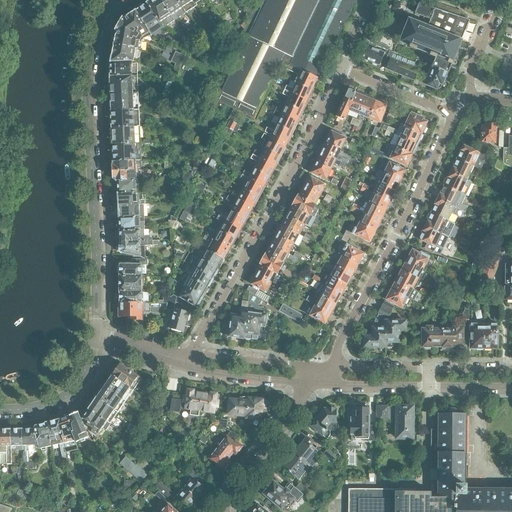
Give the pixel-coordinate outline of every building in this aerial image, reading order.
[(160,0),(153,0),(147,4),(163,28),(164,28),(175,21),(174,20),(160,0)] [(186,13),(177,0),(160,0),(174,20),(175,21),(180,18),(186,14),(186,13)] [(197,4),(193,0),(177,0),(186,13),(186,14),(198,6),(197,4)] [(258,0),(251,14),(247,25),(245,28),(243,33),(242,33),(236,47),(233,52),(239,55),(222,91),(221,91),(213,107),(225,112),(228,106),(233,109),(230,116),(237,120),(241,113),(254,119),(279,68),(282,61),(301,69),(319,78),(356,0),(258,0)] [(459,17),(436,9),(419,3),(415,14),(431,20),(428,26),(409,18),(399,43),(410,48),(409,49),(416,51),(417,51),(430,56),(430,57),(437,60),(434,67),(449,73),(456,55),(461,42),(469,20),(459,17)] [(163,28),(147,4),(136,11),(152,36),(164,28),(163,28)] [(438,4),(436,9),(459,17),(461,11),(438,4)] [(464,4),(463,11),(470,14),(472,5),(464,4)] [(123,17),(119,24),(143,41),(152,36),(136,11),(135,11),(125,18),(123,17)] [(116,33),(114,45),(141,50),(143,41),(119,24),(115,31),(116,33)] [(144,51),(141,50),(114,45),(111,57),(111,63),(133,62),(134,62),(139,62),(140,58),(142,58),(144,51)] [(168,45),(166,50),(171,53),(174,48),(168,45)] [(367,47),(363,58),(380,65),(385,54),(376,50),(367,47)] [(183,61),(187,52),(182,50),(179,56),(177,56),(179,52),(176,51),(173,56),(183,61)] [(410,78),(414,68),(392,59),(394,53),(389,51),(387,57),(390,58),(386,69),(410,78)] [(171,55),(164,52),(160,59),(167,63),(171,55)] [(179,69),(183,61),(173,56),(171,61),(176,63),(174,67),(179,69)] [(282,61),(279,68),(284,70),(284,69),(298,75),(301,69),(282,61)] [(111,69),(110,77),(138,75),(138,64),(133,64),(133,62),(111,63),(111,69)] [(449,73),(434,67),(427,85),(430,86),(436,88),(438,89),(441,88),(445,78),(448,77),(449,73)] [(420,70),(414,68),(410,78),(416,80),(420,70)] [(298,75),(295,81),(295,82),(313,90),(319,78),(301,69),(298,75)] [(139,93),(138,75),(110,77),(111,94),(138,93),(139,93)] [(171,88),(175,78),(170,76),(166,85),(171,88)] [(295,82),(295,81),(290,79),(288,82),(295,85),(293,88),(287,86),(285,90),(308,101),(313,90),(295,82)] [(166,97),(171,88),(166,85),(161,95),(166,97)] [(345,119),(356,91),(350,89),(350,90),(349,90),(337,117),(340,118),(337,126),(336,126),(335,126),(334,129),(340,132),(345,119)] [(308,101),(285,90),(283,94),(289,97),(286,103),(303,111),(308,101)] [(367,95),(356,91),(345,119),(346,120),(350,111),(359,114),(367,95)] [(139,109),(139,93),(138,93),(111,94),(112,111),(139,109)] [(377,99),(367,95),(359,114),(369,119),(377,99)] [(383,102),(377,99),(369,119),(380,123),(382,118),(386,108),(387,105),(382,103),(383,102)] [(273,104),(271,109),(299,122),(303,111),(286,103),(283,109),(273,104)] [(268,108),(264,105),(259,116),(263,118),(268,108)] [(399,108),(392,105),(388,115),(395,118),(399,108)] [(139,109),(112,111),(112,128),(140,126),(140,127),(139,109)] [(299,122),(271,109),(269,113),(273,115),(279,118),(276,124),(294,132),(299,122)] [(406,111),(403,117),(408,119),(405,126),(422,134),(423,132),(424,133),(426,128),(425,128),(427,122),(423,120),(424,119),(416,115),(411,113),(406,111)] [(355,125),(357,120),(353,118),(348,129),(352,131),(353,130),(355,125)] [(232,130),(236,123),(230,120),(226,127),(229,128),(232,130)] [(216,123),(213,131),(215,132),(219,134),(223,127),(216,123)] [(289,142),(294,132),(276,124),(273,130),(267,127),(265,131),(273,135),(271,137),(288,146),(289,142)] [(397,130),(395,135),(417,144),(419,140),(421,140),(423,135),(421,135),(422,134),(405,126),(400,124),(397,130)] [(481,142),(495,143),(496,125),(487,124),(486,127),(482,126),(481,142)] [(141,143),(140,127),(140,126),(112,128),(113,145),(141,143)] [(386,131),(385,135),(387,136),(393,138),(390,145),(391,146),(392,146),(412,155),(413,154),(414,154),(416,150),(415,149),(417,144),(395,135),(397,130),(388,126),(386,131)] [(371,136),(375,137),(376,138),(379,129),(375,127),(371,136)] [(346,138),(347,137),(333,130),(332,132),(331,131),(326,142),(341,149),(346,138)] [(288,146),(271,137),(264,134),(262,138),(268,142),(265,148),(282,157),(288,146)] [(509,147),(504,147),(503,164),(511,168),(511,136),(509,136),(509,147)] [(208,141),(203,149),(209,152),(214,144),(208,141)] [(216,143),(213,147),(219,150),(223,144),(217,141),(216,143)] [(341,149),(326,142),(321,152),(331,156),(336,159),(341,149)] [(142,160),(141,143),(113,145),(114,156),(114,162),(141,160),(142,160)] [(456,159),(473,167),(480,153),(464,145),(461,151),(461,150),(456,159)] [(387,157),(407,167),(409,161),(411,162),(413,157),(412,156),(412,155),(392,146),(387,157)] [(281,156),(265,148),(262,153),(256,150),(253,154),(276,167),(282,157),(281,156)] [(371,148),(370,152),(376,155),(378,156),(383,158),(384,154),(371,148)] [(331,156),(321,152),(316,162),(331,169),(334,163),(345,168),(347,164),(341,161),(336,159),(331,156)] [(276,167),(253,154),(250,159),(257,162),(254,168),(271,177),(276,167)] [(217,160),(213,158),(208,169),(212,171),(217,160)] [(470,174),(473,167),(456,159),(453,167),(450,173),(468,181),(468,180),(469,181),(472,175),(470,174)] [(142,170),(141,160),(114,162),(112,162),(113,163),(114,163),(114,172),(142,170)] [(331,169),(316,162),(311,173),(326,180),(331,169)] [(405,172),(405,171),(390,163),(385,174),(400,181),(402,178),(403,177),(404,176),(405,174),(405,172)] [(186,164),(183,169),(190,173),(193,168),(186,164)] [(254,168),(248,178),(265,187),(271,177),(254,168)] [(142,170),(114,172),(114,179),(117,178),(117,180),(142,179),(142,170)] [(185,174),(180,182),(192,185),(196,178),(195,177),(193,173),(185,174)] [(468,181),(450,173),(448,177),(443,186),(467,197),(473,183),(468,181)] [(265,187),(248,178),(242,174),(240,179),(246,182),(243,188),(260,197),(265,187)] [(398,185),(400,181),(385,174),(380,184),(395,191),(396,190),(397,190),(398,187),(398,186),(399,185),(398,185)] [(327,181),(336,186),(339,181),(329,176),(327,181)] [(310,177),(304,186),(320,195),(325,185),(310,177)] [(144,179),(142,179),(117,180),(118,193),(144,192),(144,179)] [(206,186),(199,183),(195,190),(201,194),(206,186)] [(395,192),(395,191),(380,184),(375,194),(390,201),(392,198),(393,197),(394,196),(395,194),(395,192)] [(304,186),(299,196),(315,205),(315,203),(320,195),(304,186)] [(467,197),(443,186),(440,193),(439,193),(436,199),(460,210),(466,213),(469,208),(463,205),(467,197)] [(228,193),(252,206),(255,207),(260,197),(243,188),(240,194),(230,189),(228,193)] [(145,199),(144,192),(118,193),(119,205),(144,204),(149,204),(149,199),(145,199)] [(505,206),(509,193),(507,192),(499,193),(496,198),(502,205),(505,206)] [(252,206),(228,193),(227,194),(228,195),(226,200),(234,204),(231,210),(248,219),(253,210),(251,209),(252,206)] [(388,205),(390,201),(375,194),(370,204),(385,211),(386,211),(387,210),(388,207),(388,206),(389,205),(388,205)] [(192,195),(189,201),(195,204),(197,198),(192,195)] [(315,205),(299,196),(293,205),(311,215),(317,204),(315,203),(315,205)] [(434,204),(430,212),(449,221),(452,214),(457,216),(460,210),(436,199),(434,204)] [(144,208),(144,204),(119,205),(120,218),(144,217),(144,208)] [(385,212),(385,211),(370,204),(365,214),(380,221),(382,218),(383,217),(384,216),(385,214),(385,212)] [(309,227),(313,221),(315,217),(311,215),(293,205),(288,215),(305,225),(309,227)] [(248,219),(231,210),(228,215),(216,208),(213,214),(218,217),(242,230),(248,219)] [(184,212),(180,219),(185,222),(189,214),(184,212)] [(427,221),(425,226),(442,234),(445,229),(449,231),(453,223),(449,221),(430,212),(426,220),(427,221)] [(378,225),(380,221),(365,214),(360,224),(375,231),(376,231),(377,230),(378,227),(378,226),(379,225),(378,225)] [(288,215),(282,225),(300,235),(305,225),(288,215)] [(169,229),(172,229),(177,220),(171,216),(171,221),(169,221),(169,229)] [(145,229),(144,217),(120,218),(120,230),(144,229),(145,229)] [(242,230),(218,217),(216,220),(223,224),(219,230),(235,239),(235,238),(237,239),(242,230)] [(486,222),(483,228),(493,233),(496,226),(486,222)] [(375,232),(375,231),(360,224),(358,228),(355,227),(352,233),(347,230),(344,236),(350,240),(356,243),(359,237),(370,242),(372,238),(373,237),(374,236),(375,234),(375,232)] [(300,235),(282,225),(277,235),(294,245),(300,235)] [(442,234),(425,226),(423,231),(422,231),(419,238),(419,240),(426,243),(423,248),(432,253),(433,253),(441,255),(445,249),(437,245),(442,234)] [(144,229),(120,230),(120,241),(124,241),(124,240),(131,240),(131,242),(138,242),(138,240),(140,240),(140,241),(153,240),(153,239),(152,239),(148,236),(146,236),(144,236),(144,229)] [(209,232),(207,236),(231,249),(235,241),(234,240),(235,239),(219,230),(216,236),(209,232)] [(231,249),(207,236),(205,235),(203,239),(211,244),(208,249),(208,250),(225,259),(231,249)] [(294,245),(277,235),(271,244),(289,254),(294,245)] [(464,239),(461,245),(468,248),(471,243),(464,239)] [(124,241),(120,241),(120,245),(119,247),(119,252),(121,253),(133,254),(133,256),(148,259),(151,260),(150,254),(146,254),(145,246),(148,246),(148,245),(159,245),(158,240),(153,240),(140,241),(140,240),(138,240),(138,242),(131,242),(131,240),(124,240),(124,241)] [(289,254),(271,244),(266,254),(284,264),(287,259),(293,262),(297,264),(299,260),(293,256),(289,254)] [(361,258),(364,254),(347,245),(344,251),(345,252),(343,256),(358,265),(358,264),(360,263),(361,261),(361,259),(362,258),(361,258)] [(490,246),(478,279),(492,284),(504,251),(490,246)] [(208,250),(202,259),(219,269),(225,259),(208,250)] [(420,254),(413,250),(412,251),(411,252),(410,254),(410,256),(409,257),(408,260),(423,268),(425,265),(431,268),(435,261),(429,257),(421,253),(420,254)] [(284,264),(266,254),(261,264),(277,273),(276,274),(278,275),(284,264)] [(148,259),(133,256),(133,260),(129,260),(129,264),(120,264),(120,275),(143,275),(143,265),(148,265),(148,259)] [(357,266),(358,265),(343,256),(337,266),(352,275),(354,271),(355,270),(356,269),(357,267),(357,266)] [(202,259),(197,269),(214,278),(219,269),(202,259)] [(418,278),(423,268),(408,260),(406,264),(406,263),(405,264),(404,265),(403,268),(403,269),(402,270),(418,278)] [(474,260),(472,267),(479,270),(482,262),(474,260)] [(261,264),(256,274),(272,283),(276,274),(277,273),(261,264)] [(350,278),(352,275),(337,266),(332,276),(347,285),(348,284),(349,283),(350,281),(350,279),(351,278),(350,278)] [(197,269),(191,278),(207,287),(208,286),(209,287),(214,278),(197,269)] [(412,288),(418,278),(402,270),(402,271),(401,272),(399,274),(399,276),(399,277),(397,280),(412,288)] [(272,283),(256,274),(250,284),(270,294),(273,288),(270,286),(272,283)] [(143,275),(120,275),(119,291),(120,291),(143,291),(143,292),(147,293),(147,276),(143,276),(143,275)] [(347,285),(332,276),(326,286),(341,294),(343,291),(344,291),(344,290),(345,289),(347,287),(347,285)] [(203,297),(208,289),(207,287),(191,278),(189,277),(183,286),(186,288),(203,297)] [(451,283),(444,279),(440,287),(446,291),(451,283)] [(407,298),(412,288),(397,280),(396,283),(395,283),(395,284),(393,285),(392,287),(392,289),(392,290),(407,298)] [(255,296),(258,291),(249,286),(246,291),(249,293),(255,296)] [(340,298),(341,294),(326,286),(321,296),(336,304),(337,303),(338,302),(339,300),(339,299),(340,298)] [(203,297),(186,288),(180,298),(194,306),(194,305),(197,306),(197,305),(199,305),(203,297)] [(407,298),(392,290),(391,291),(390,292),(389,294),(389,295),(388,296),(389,297),(387,300),(402,308),(407,298)] [(143,291),(120,291),(120,303),(135,303),(135,300),(141,300),(141,303),(145,303),(149,303),(149,298),(143,298),(143,292),(143,291)] [(258,291),(255,296),(249,293),(248,302),(244,338),(245,338),(245,340),(250,341),(251,339),(257,340),(260,323),(266,324),(266,325),(267,325),(268,315),(267,315),(268,313),(265,313),(265,309),(264,309),(264,307),(259,307),(260,305),(262,300),(268,303),(270,298),(258,291)] [(164,300),(163,300),(164,303),(159,303),(159,304),(167,304),(166,309),(173,311),(176,302),(175,302),(176,299),(172,296),(171,297),(164,296),(164,300)] [(336,304),(321,296),(318,301),(309,296),(306,300),(316,306),(331,314),(333,310),(335,309),(336,306),(336,305),(336,304)] [(145,312),(145,303),(141,303),(141,300),(135,300),(135,303),(120,303),(120,317),(126,317),(126,318),(130,318),(130,320),(132,320),(143,320),(143,312),(145,312)] [(244,338),(248,302),(242,301),(241,312),(240,316),(232,315),(230,328),(225,327),(224,335),(229,335),(229,336),(244,338)] [(384,301),(381,307),(391,312),(394,307),(384,301)] [(283,304),(279,312),(299,323),(303,316),(287,306),(283,304)] [(329,317),(331,314),(316,306),(310,316),(325,324),(326,323),(327,322),(329,320),(329,318),(329,317)] [(391,312),(381,307),(378,313),(379,314),(388,318),(388,317),(391,312)] [(175,309),(170,329),(183,332),(185,326),(187,326),(189,320),(190,321),(192,314),(190,313),(191,312),(175,309)] [(389,320),(388,317),(388,318),(379,314),(376,319),(380,321),(385,321),(385,347),(394,347),(396,346),(396,341),(401,341),(401,328),(407,329),(407,320),(389,320)] [(380,321),(376,319),(373,324),(373,328),(373,332),(370,332),(370,337),(366,337),(366,339),(364,340),(364,344),(365,345),(365,347),(369,347),(369,348),(374,348),(374,347),(378,347),(379,349),(383,349),(384,347),(385,347),(385,321),(380,321)] [(484,349),(484,325),(471,324),(471,349),(484,349)] [(484,325),(484,349),(497,349),(497,325),(484,325)] [(442,347),(443,328),(434,328),(434,326),(426,326),(426,329),(423,329),(423,349),(432,349),(432,347),(442,347)] [(443,328),(442,347),(442,349),(452,349),(452,347),(463,347),(463,330),(460,329),(460,326),(452,326),(452,328),(443,328)] [(112,376),(113,376),(134,391),(142,379),(120,364),(112,376)] [(134,391),(113,376),(105,387),(126,402),(134,391)] [(151,390),(146,386),(140,395),(145,399),(151,390)] [(126,402),(105,387),(98,398),(118,413),(126,402)] [(172,399),(170,412),(180,413),(181,409),(185,409),(184,410),(190,411),(190,415),(199,416),(200,412),(203,392),(194,391),(194,390),(188,389),(187,390),(185,389),(184,395),(183,403),(181,403),(182,400),(172,399)] [(203,392),(200,412),(215,414),(216,411),(217,407),(218,408),(220,394),(218,394),(218,393),(211,392),(211,394),(203,392)] [(158,398),(153,393),(149,398),(154,402),(158,398)] [(247,417),(249,398),(247,398),(246,397),(245,396),(243,397),(240,397),(240,400),(230,399),(228,415),(247,417)] [(118,413),(98,398),(97,398),(89,409),(90,410),(110,424),(118,413)] [(259,399),(249,398),(247,417),(249,417),(249,419),(261,420),(263,408),(264,408),(265,400),(263,399),(263,398),(259,398),(259,399)] [(352,418),(352,439),(368,439),(368,441),(377,441),(377,426),(369,426),(370,406),(356,406),(356,408),(356,418),(352,418)] [(413,407),(378,406),(377,406),(377,421),(395,421),(395,440),(414,441),(414,444),(419,444),(419,435),(415,435),(415,430),(413,430),(413,426),(416,426),(416,423),(413,422),(413,407)] [(336,431),(336,417),(337,417),(337,411),(336,411),(336,410),(335,410),(334,408),(330,408),(329,409),(327,409),(327,411),(324,411),(319,417),(318,416),(310,426),(327,440),(330,435),(330,431),(336,431)] [(402,497),(401,511),(511,511),(511,489),(485,489),(485,486),(475,485),(466,485),(465,454),(466,454),(467,414),(459,414),(459,413),(458,412),(458,411),(458,410),(457,410),(456,409),(455,409),(455,408),(454,408),(453,408),(452,408),(451,408),(451,409),(450,409),(449,409),(449,410),(448,410),(448,411),(447,412),(447,413),(447,414),(439,414),(439,429),(431,429),(430,469),(439,469),(439,480),(439,484),(439,492),(439,493),(439,497),(437,497),(431,497),(431,492),(415,492),(414,492),(402,492),(402,497)] [(110,424),(90,410),(83,419),(88,423),(87,425),(93,429),(92,430),(99,434),(103,428),(106,431),(110,424)] [(72,423),(76,442),(89,437),(79,412),(70,416),(71,416),(70,417),(72,417),(73,421),(72,423)] [(72,417),(70,417),(62,419),(59,420),(60,424),(59,424),(60,430),(64,429),(65,435),(63,435),(65,448),(77,445),(72,423),(73,421),(72,417)] [(141,422),(137,418),(132,423),(137,427),(141,422)] [(60,424),(59,420),(47,423),(46,423),(46,424),(52,446),(60,444),(62,458),(66,458),(65,448),(63,435),(65,435),(64,429),(60,430),(59,424),(60,424)] [(52,446),(46,424),(36,426),(35,428),(35,429),(39,447),(39,449),(52,446)] [(11,461),(11,430),(0,429),(0,454),(0,461),(0,464),(12,464),(11,467),(11,468),(13,473),(18,474),(20,468),(14,467),(16,461),(11,461)] [(22,429),(11,430),(11,461),(16,461),(15,455),(17,455),(17,450),(23,450),(23,446),(22,429)] [(39,447),(35,429),(22,429),(23,446),(23,462),(29,462),(28,452),(39,452),(39,447)] [(230,432),(226,436),(226,437),(222,435),(215,445),(218,447),(231,456),(234,452),(236,455),(243,446),(235,441),(239,436),(230,432)] [(253,442),(256,436),(257,436),(245,434),(244,438),(253,442)] [(307,437),(294,453),(310,467),(312,468),(318,461),(313,457),(318,451),(311,446),(314,443),(307,437)] [(231,456),(218,447),(210,458),(218,464),(217,465),(224,471),(230,463),(228,460),(231,456)] [(338,456),(328,448),(323,454),(333,462),(338,456)] [(294,453),(283,466),(299,480),(310,467),(294,453)] [(126,457),(120,464),(124,468),(129,472),(141,482),(148,476),(145,473),(145,472),(137,465),(136,466),(126,457)] [(37,462),(29,462),(23,462),(23,467),(23,470),(29,469),(37,469),(37,462)] [(29,481),(29,469),(23,470),(23,467),(20,466),(20,468),(18,474),(20,481),(29,481)] [(203,479),(201,478),(191,470),(188,474),(193,478),(185,488),(198,498),(198,497),(199,498),(202,494),(201,493),(206,488),(204,487),(205,485),(203,479)] [(168,498),(173,492),(160,481),(155,487),(168,498)] [(304,495),(296,488),(290,484),(285,491),(274,482),(269,488),(268,487),(264,493),(264,494),(284,511),(285,510),(286,511),(287,511),(288,511),(289,510),(290,510),(290,509),(290,508),(290,507),(290,506),(290,505),(289,505),(290,504),(294,499),(298,502),(304,495)] [(306,496),(310,491),(300,483),(296,488),(304,495),(306,496)] [(197,498),(185,488),(176,497),(189,508),(197,498)] [(350,488),(349,511),(401,511),(402,497),(401,497),(402,489),(406,489),(350,488)] [(176,511),(171,507),(173,505),(159,492),(156,496),(163,502),(164,501),(168,504),(161,511),(176,511)] [(42,500),(36,507),(42,511),(43,511),(49,505),(42,500)]
